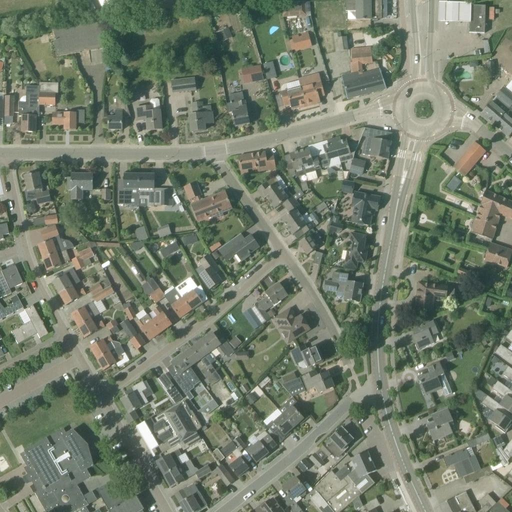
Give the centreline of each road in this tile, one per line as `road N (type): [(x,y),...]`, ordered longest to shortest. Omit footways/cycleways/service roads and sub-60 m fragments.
road 1 (residential): [(100,397),(280,251)]
road 2 (tertiary): [(210,152),(6,158)]
road 3 (primary): [(381,388),(381,294),(401,186)]
road 4 (residential): [(224,511),(361,396),(381,388)]
road 5 (tertiary): [(367,111),(210,152)]
road 6 (residential): [(168,511),(100,397)]
road 7 (primary): [(425,511),(386,421),(381,388)]
road 8 (residential): [(349,362),(280,251)]
road 9 (residential): [(280,251),(210,152)]
